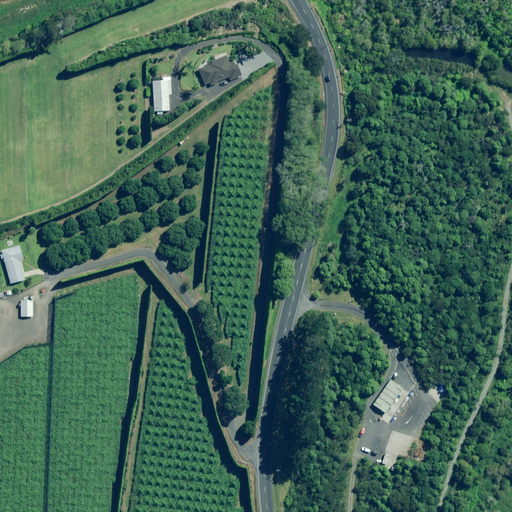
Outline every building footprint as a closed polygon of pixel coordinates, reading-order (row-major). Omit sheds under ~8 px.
[(234,62),(232,62),(229,63),(226,56),(212,61),(212,63),(199,69),(205,86),(229,76),(230,79),(238,76),(241,74),(237,64),(235,65),(234,62)] [(172,94),(171,80),(154,81),(155,111),(170,111),(170,94),(172,94)] [(2,260),(5,259),(11,284),(26,280),(21,261),(24,260),(20,247),(3,251),(3,254),(1,255),(2,260)] [(34,317),(34,300),(22,300),(22,317),(34,317)] [(392,378),(373,406),(385,414),(404,387),(392,378)]
